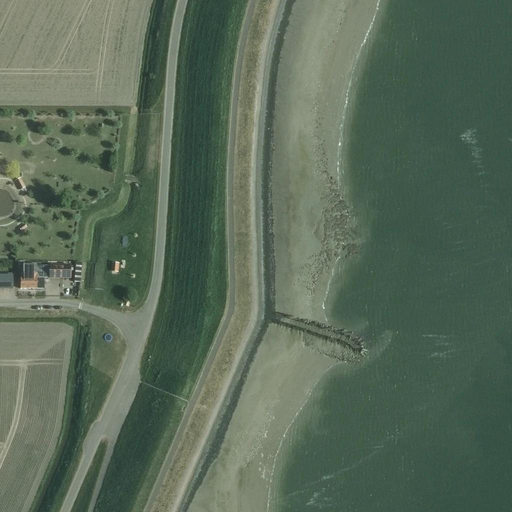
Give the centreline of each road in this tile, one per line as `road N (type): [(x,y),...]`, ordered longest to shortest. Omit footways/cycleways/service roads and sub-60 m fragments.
road 1 (unclassified): [(142,326),(153,288),(181,0)]
road 2 (unclassified): [(65,511),(142,326)]
road 3 (unclassified): [(142,326),(64,303),(0,303)]
